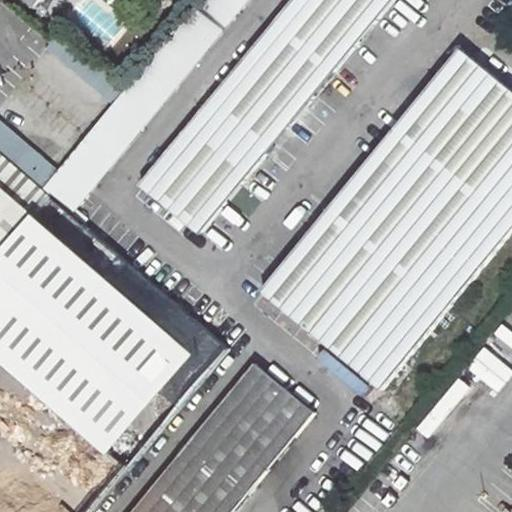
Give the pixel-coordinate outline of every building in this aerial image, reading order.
[(87,219),(75,209),(247,0),(199,0),(129,86),(113,105),(58,172),(44,188),(53,195),(84,222),(87,219)] [(293,0),(142,183),(203,233),(395,0),(293,0)] [(46,48),(113,105),(129,86),(61,30),(50,43),(46,48)] [(511,233),(511,90),(461,50),(264,292),(385,390),(511,233)] [(0,149),(44,188),(58,172),(0,121),(0,149)] [(0,182),(37,214),(53,195),(44,188),(0,149),(0,182)] [(0,256),(37,214),(0,182),(0,256)] [(37,214),(0,256),(0,313),(8,320),(0,328),(0,353),(114,449),(198,352),(37,214)] [(238,511),(319,415),(260,365),(138,511),(238,511)]
